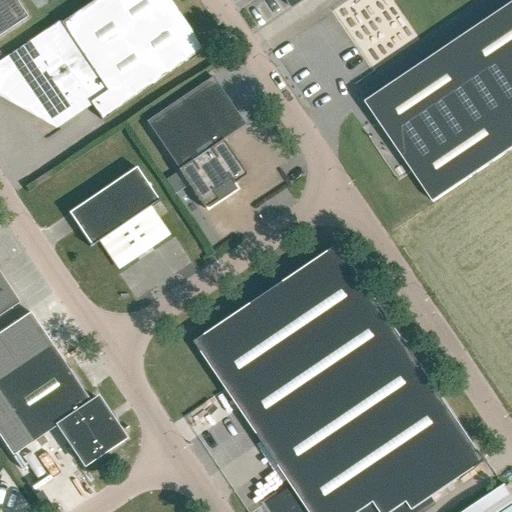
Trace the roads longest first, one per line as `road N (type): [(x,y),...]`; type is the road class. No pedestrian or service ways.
road 1 (unclassified): [(511,442),(340,188)]
road 2 (unclassified): [(110,348),(340,188)]
road 3 (unclassified): [(340,188),(214,0)]
road 4 (unclassified): [(0,189),(110,348)]
road 5 (unclassified): [(110,348),(178,460)]
